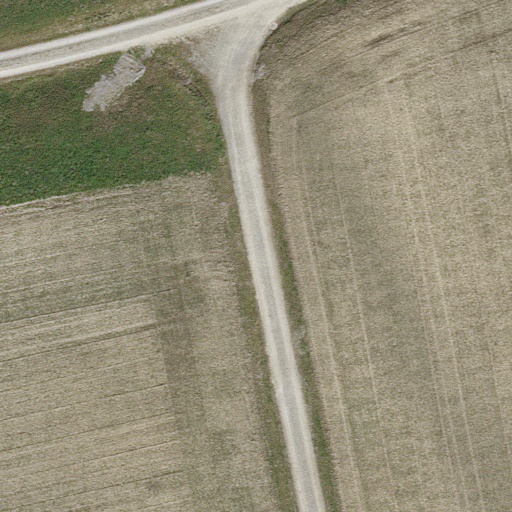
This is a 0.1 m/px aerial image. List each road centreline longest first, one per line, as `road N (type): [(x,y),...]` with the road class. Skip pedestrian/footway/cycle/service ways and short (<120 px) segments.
road 1 (track): [(317,511),(222,26)]
road 2 (track): [(0,73),(222,26),(292,0)]
